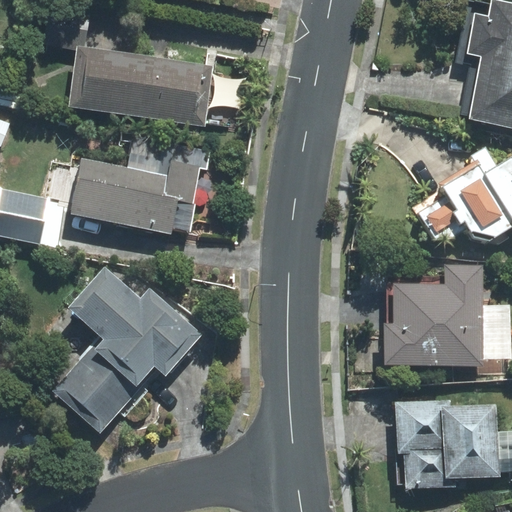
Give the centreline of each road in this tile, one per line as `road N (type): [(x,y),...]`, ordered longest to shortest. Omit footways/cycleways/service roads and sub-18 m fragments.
road 1 (residential): [(294,460),(289,291),(334,0)]
road 2 (residential): [(107,511),(294,460)]
